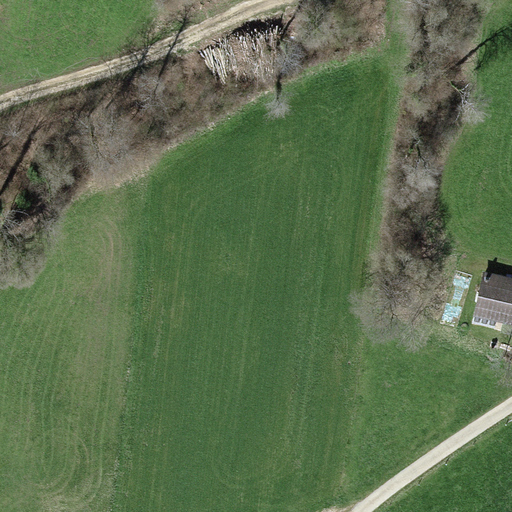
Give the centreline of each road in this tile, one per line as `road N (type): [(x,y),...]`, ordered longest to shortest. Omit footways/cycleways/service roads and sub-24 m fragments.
road 1 (track): [(0,103),(264,0)]
road 2 (track): [(511,403),(359,511)]
